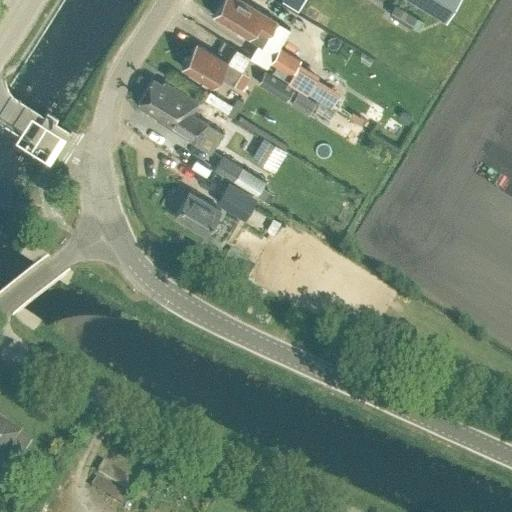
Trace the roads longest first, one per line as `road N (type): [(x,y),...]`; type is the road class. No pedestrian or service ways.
road 1 (tertiary): [(511,461),(195,319),(160,296),(104,227)]
road 2 (unclassified): [(342,511),(114,407),(0,343)]
road 3 (unclassified): [(93,159),(102,110),(164,0)]
road 4 (unclassified): [(0,314),(104,227)]
